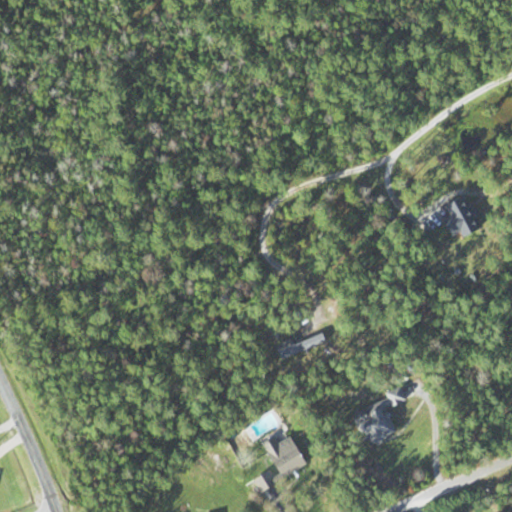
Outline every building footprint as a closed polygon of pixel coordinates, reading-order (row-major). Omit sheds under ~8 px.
[(454,237),(484,236),(483,201),(452,202),(454,237)] [(284,353),(288,363),(332,342),(327,332),(284,353)] [(357,409),(371,447),(404,435),(394,409),(413,402),(408,391),(357,409)] [(281,436),(268,444),(288,479),(318,463),(301,434),(285,443),(281,436)] [(280,491),(280,475),(261,475),(261,491),(280,491)]
